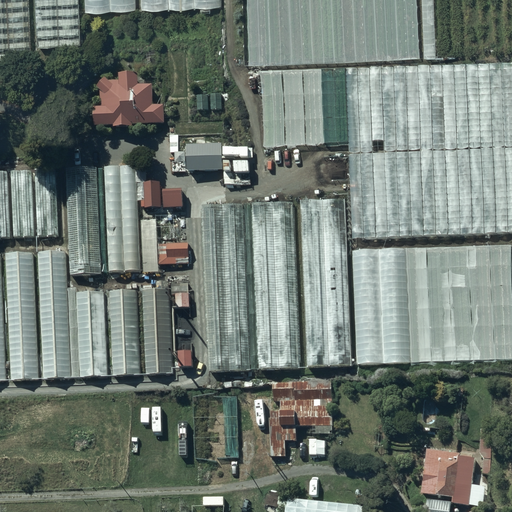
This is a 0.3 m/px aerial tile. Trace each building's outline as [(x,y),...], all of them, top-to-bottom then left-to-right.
[(80,0),(0,0),(0,53),(31,52),(31,43),(82,42),(80,0)] [(434,0),(360,0),(362,55),(437,54),(434,0)] [(511,224),(511,63),(352,71),(359,231),(511,224)] [(96,127),(113,126),(113,130),(134,129),(134,125),(165,123),(165,104),(154,105),(153,84),(138,84),(138,73),(118,74),(119,81),(108,81),(105,78),(97,87),(101,91),(101,107),(95,107),(96,127)] [(222,93),(211,93),(212,109),(222,109),(222,93)] [(175,125),(170,125),(171,153),(179,152),(179,135),(176,135),(175,125)] [(223,144),(187,145),(188,172),(223,171),(223,144)] [(254,146),(225,146),(226,185),(253,184),(253,176),(251,176),(250,157),(254,157),(254,146)] [(137,164),(104,166),(108,272),(141,270),(137,164)] [(97,167),(66,168),(70,274),(101,273),(97,167)] [(57,168),(37,168),(39,234),(59,234),(57,168)] [(12,170),(0,169),(0,237),(13,238),(12,170)] [(35,169),(12,170),(13,238),(37,237),(35,169)] [(163,208),(161,182),(145,183),(146,200),(142,200),(143,207),(146,207),(146,208),(163,208)] [(183,188),(165,189),(165,207),(184,206),(183,188)] [(344,197),(300,200),(310,364),(353,361),(344,197)] [(244,201),(203,203),(210,369),(250,368),(244,201)] [(294,202),(253,203),(260,366),(301,364),(294,202)] [(144,273),(160,272),(157,213),(141,214),(144,273)] [(159,245),(160,265),(186,264),(186,262),(189,262),(188,242),(168,243),(168,244),(159,245)] [(511,242),(354,249),(361,378),(511,371),(511,242)] [(66,251),(38,253),(44,379),(72,378),(66,251)] [(34,252),(6,254),(11,380),(40,378),(34,252)] [(189,283),(172,284),(173,294),(177,294),(178,307),(191,307),(191,293),(189,293),(189,283)] [(170,289),(143,290),(146,375),(173,374),(170,289)] [(139,290),(111,291),(113,375),(142,374),(139,290)] [(105,292),(77,293),(79,378),(108,377),(105,292)] [(194,350),(180,351),(180,367),(194,366),(194,350)] [(333,380),(274,382),(275,401),(281,401),(282,410),(276,410),(276,408),(272,408),(272,418),(271,418),(272,456),(287,456),(286,440),(298,440),(298,426),(314,425),(314,434),(334,434),(333,425),(335,425),(333,380)] [(473,456),(427,450),(421,494),(453,498),(452,505),(479,507),(481,484),(474,484),(477,459),(473,456)] [(322,479),(323,490),(344,488),(343,480),(331,481),(331,478),(322,479)] [(371,511),(372,504),(287,497),(285,511),(371,511)] [(451,511),(452,502),(427,500),(425,511),(451,511)]
